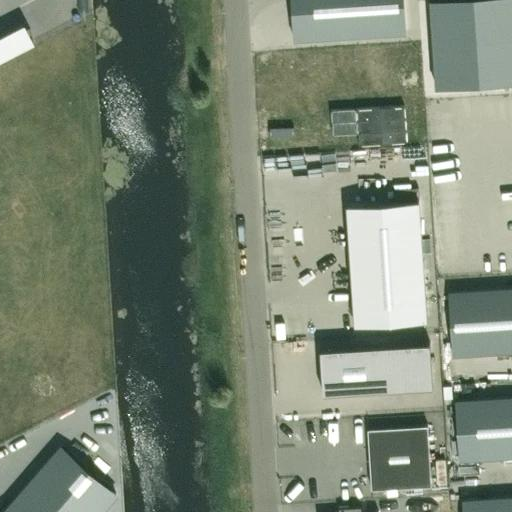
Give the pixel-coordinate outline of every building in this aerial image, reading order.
[(403,0),(291,0),(294,39),(406,32),(403,0)] [(511,0),(429,0),(436,86),(511,81),(511,0)] [(380,221),(348,223),(355,324),(427,319),(419,200),(379,202),(380,221)] [(511,285),(448,290),(453,354),(511,350),(511,285)] [(431,342),(321,349),(324,393),(433,386),(431,342)] [(511,395),(456,399),(460,459),(511,455),(511,395)] [(427,424),(368,427),(371,487),(431,484),(427,424)] [(62,445),(3,511),(99,511),(116,493),(62,445)] [(511,511),(511,495),(462,499),(463,511),(511,511)]
